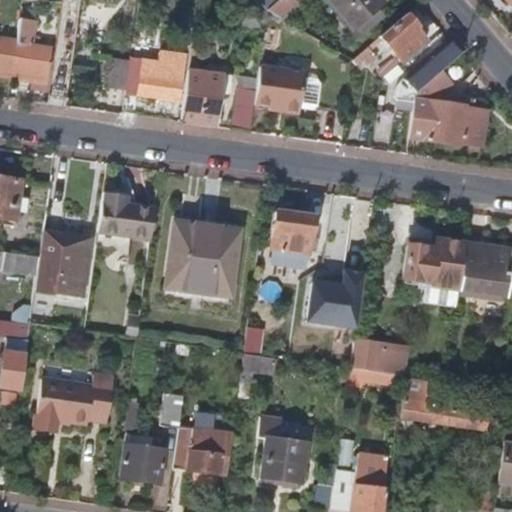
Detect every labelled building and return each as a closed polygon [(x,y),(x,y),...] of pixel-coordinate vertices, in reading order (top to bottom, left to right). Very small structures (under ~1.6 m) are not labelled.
[(260,0),(270,10),(281,0),(260,0)] [(295,0),(281,0),(270,10),(269,12),(282,19),(299,4),(295,0)] [(328,0),(353,29),(383,2),(381,0),(328,0)] [(266,29),(268,13),(250,11),(248,26),(266,29)] [(425,41),(416,30),(417,28),(406,15),(379,39),(400,62),(425,41)] [(17,40),(17,44),(32,46),(35,22),(20,20),(17,40)] [(0,77),(11,79),(17,44),(17,40),(0,38),(0,77)] [(416,95),(461,55),(449,41),(397,87),(395,98),(399,102),(414,105),(415,102),(416,95)] [(46,61),(47,48),(32,46),(17,44),(11,79),(33,83),(47,85),(49,62),(46,61)] [(178,102),(182,68),(129,60),(129,64),(125,92),(125,94),(178,102)] [(125,92),(129,64),(114,61),(110,89),(125,92)] [(303,81),(304,74),(260,68),(258,80),(257,92),(254,106),(283,110),(283,113),(298,116),(299,110),(303,81)] [(216,129),(223,77),(188,71),(180,124),(216,129)] [(239,77),(237,89),(257,92),(258,80),(239,77)] [(316,110),(320,87),(316,83),(303,81),(299,110),(312,112),(316,110)] [(254,106),(257,92),(237,89),(231,131),(250,134),(254,106)] [(481,148),(486,113),(466,110),(465,109),(415,102),(414,105),(409,140),(459,147),(460,145),(481,148)] [(0,179),(0,218),(13,221),(19,182),(0,179)] [(149,240),(154,208),(127,204),(128,196),(102,192),(96,232),(149,240)] [(272,249),(270,263),(304,267),(306,254),(308,254),(313,219),(274,213),(268,249),(272,249)] [(207,233),(176,229),(168,295),(226,303),(234,244),(206,241),(207,233)] [(74,297),(82,245),(41,239),(38,259),(36,277),(33,291),(74,297)] [(457,290),(463,245),(433,241),(432,245),(431,251),(404,248),(399,283),(403,284),(402,288),(416,290),(416,286),(429,288),(428,291),(456,296),(457,290)] [(431,251),(432,245),(404,241),(404,248),(431,251)] [(504,297),(510,250),(463,243),(463,245),(457,290),(504,297)] [(2,273),(36,277),(38,259),(4,254),(2,273)] [(362,274),(344,272),(343,279),(342,287),(327,285),(311,283),(306,323),(355,329),(362,274)] [(342,287),(343,279),(328,277),(327,285),(342,287)] [(454,313),(456,296),(428,291),(425,309),(454,313)] [(11,314),(10,322),(28,324),(31,307),(22,306),(11,314)] [(26,341),(28,324),(10,322),(0,320),(0,337),(5,339),(26,341)] [(378,373),(384,335),(355,330),(349,369),(378,373)] [(403,376),(409,339),(384,335),(378,373),(403,376)] [(0,389),(19,392),(26,341),(5,339),(3,352),(2,352),(0,363),(0,389)] [(347,369),(351,342),(336,340),(332,367),(347,369)] [(248,399),(253,368),(263,369),(265,357),(243,354),(237,397),(248,399)] [(378,373),(349,369),(347,387),(362,389),(363,383),(401,388),(403,376),(378,373)] [(90,377),(88,387),(38,380),(32,426),(54,429),(55,422),(85,426),(86,421),(105,424),(111,379),(90,377)] [(488,416),(434,408),(437,384),(407,381),(401,419),(486,430),(488,416)] [(177,431),(182,399),(165,397),(160,428),(177,431)] [(131,433),(135,401),(130,400),(130,403),(127,403),(123,432),(131,433)] [(226,475),(231,438),(177,431),(172,467),(226,475)] [(305,446),(265,439),(260,479),(300,484),(305,446)] [(335,471),(348,473),(353,441),(339,439),(335,468),(335,471)] [(511,484),(511,440),(503,440),(498,483),(511,484)] [(164,451),(124,445),(120,479),(159,484),(164,451)] [(378,511),(385,460),(358,456),(355,473),(348,473),(335,471),(329,511),(336,511),(378,511)] [(335,471),(335,468),(324,466),(320,488),(316,487),(312,511),(328,511),(329,511),(335,471)] [(489,511),(492,488),(461,485),(457,511),(489,511)]
